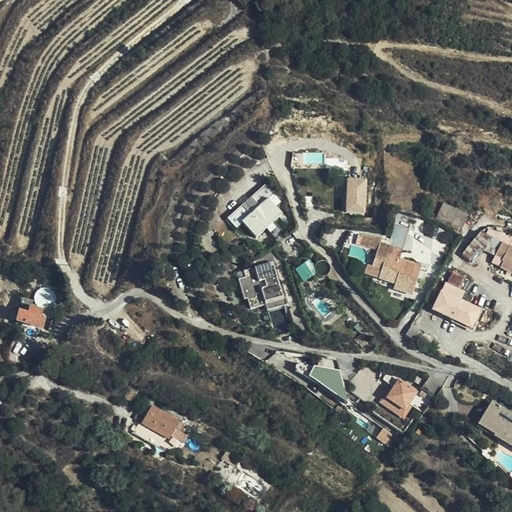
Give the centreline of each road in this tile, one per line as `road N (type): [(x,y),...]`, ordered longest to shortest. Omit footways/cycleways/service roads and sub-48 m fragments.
road 1 (unclassified): [(446,368),(221,331),(150,295),(128,293),(65,320),(29,370),(0,381)]
road 2 (track): [(102,307),(85,297),(61,252),(72,123),(99,72),(182,0)]
road 3 (residential): [(446,368),(396,337),(310,241),(276,145)]
